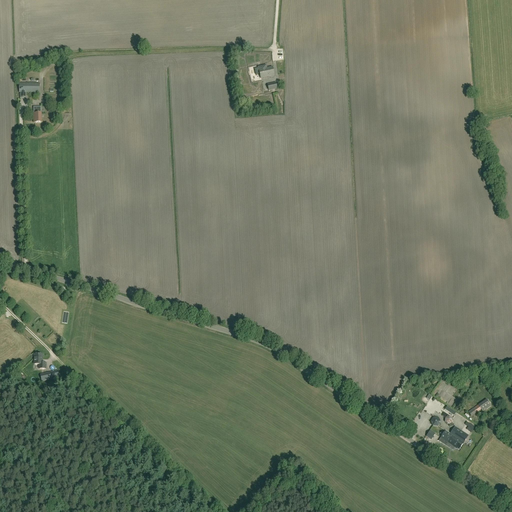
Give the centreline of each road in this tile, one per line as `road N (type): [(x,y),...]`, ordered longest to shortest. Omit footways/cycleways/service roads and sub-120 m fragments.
road 1 (unclassified): [(511,510),(266,344),(0,261)]
road 2 (track): [(27,270),(21,107)]
road 3 (track): [(0,428),(24,423),(68,444),(122,511)]
